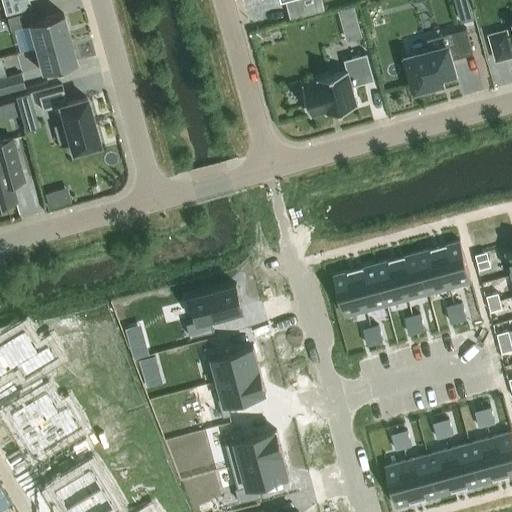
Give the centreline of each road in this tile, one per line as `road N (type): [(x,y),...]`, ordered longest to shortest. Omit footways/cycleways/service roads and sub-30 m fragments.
road 1 (residential): [(269,169),(511,103)]
road 2 (residential): [(333,398),(269,169)]
road 3 (residential): [(98,0),(155,200)]
road 4 (residential): [(269,169),(223,0)]
road 5 (residential): [(333,398),(494,356)]
road 6 (residential): [(155,200),(0,243)]
